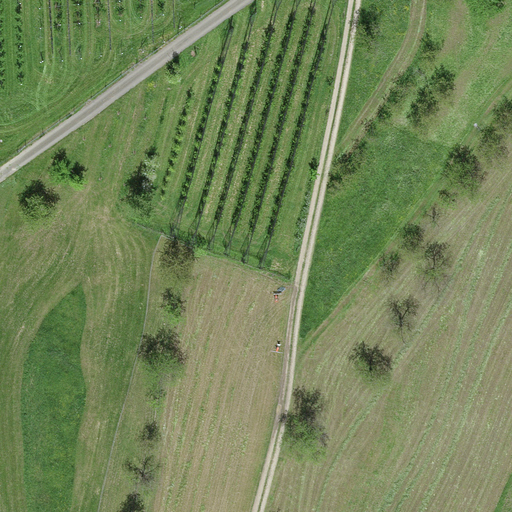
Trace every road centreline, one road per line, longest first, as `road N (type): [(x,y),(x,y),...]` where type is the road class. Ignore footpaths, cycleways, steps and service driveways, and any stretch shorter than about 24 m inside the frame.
road 1 (track): [(354,0),(298,284),(283,410),(256,511)]
road 2 (track): [(290,353),(343,302),(511,84)]
road 3 (unclassified): [(243,0),(0,173)]
